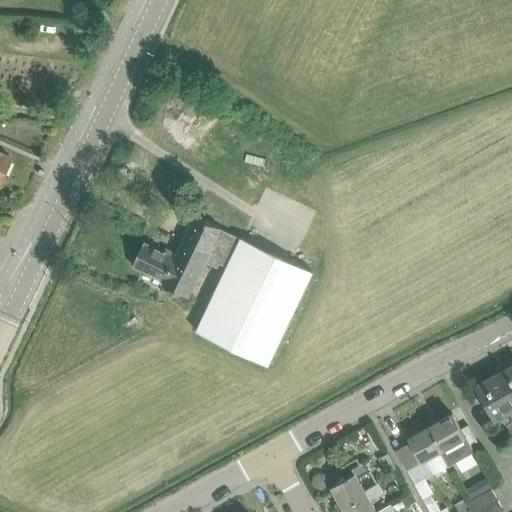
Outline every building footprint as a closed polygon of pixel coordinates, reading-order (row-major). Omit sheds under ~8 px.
[(0,179),(11,157),(0,152),(0,179)] [(167,249),(165,253),(145,243),(134,266),(164,280),(163,285),(188,297),(205,262),(218,268),(220,264),(227,268),(196,332),(268,366),(313,273),(241,238),(241,239),(221,230),(221,229),(195,216),(177,254),(167,249)] [(511,365),(496,373),(511,402),(511,365)] [(511,402),(496,373),(474,385),(493,421),(511,411),(511,402)] [(451,414),(430,426),(437,438),(443,450),(438,453),(445,467),(472,452),(471,451),(459,428),(458,426),(451,414)] [(411,443),(396,451),(407,471),(408,470),(415,484),(425,478),(445,467),(438,453),(443,450),(437,438),(430,426),(408,438),(411,443)] [(354,474),(330,488),(340,505),(343,510),(367,496),(364,492),(357,478),(370,471),(365,462),(352,470),(354,474)] [(313,476),(311,482),(315,487),(320,488),(326,485),(327,479),(324,474),(318,473),(313,476)] [(486,479),(477,484),(483,494),(491,490),(492,489),(486,479)] [(367,496),(343,510),(344,511),(376,511),(369,499),(382,492),(378,484),(364,492),(367,496)] [(483,494),(467,503),(472,511),(477,511),(496,501),(497,501),(491,490),(483,494)] [(411,494),(401,499),(405,508),(415,502),(411,494)] [(477,511),(502,511),(496,501),(477,511)]
